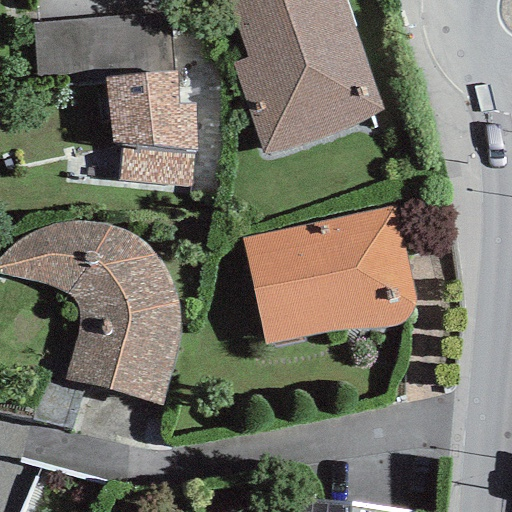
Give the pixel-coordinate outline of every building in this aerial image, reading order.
[(226,0),(246,64),(231,69),(262,162),(329,141),(359,129),(382,116),(342,0),(226,0)] [(175,79),(104,86),(110,149),(121,151),(117,181),(190,192),(196,157),(193,110),(176,111),(175,79)] [(395,211),(241,243),(262,350),(343,333),(375,334),(401,329),(410,322),(414,313),(414,304),(395,211)] [(15,245),(0,260),(0,276),(56,291),(68,296),(73,303),(76,314),(78,328),(75,346),(65,383),(160,410),(176,349),(179,334),(178,316),(173,291),(163,271),(151,254),(134,239),(114,231),(90,227),(66,227),(38,232),(15,245)] [(373,511),(297,503),(295,511),(373,511)]
